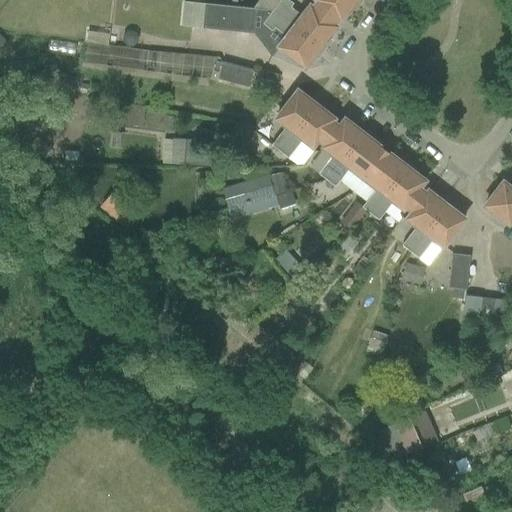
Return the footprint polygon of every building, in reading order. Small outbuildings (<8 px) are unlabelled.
[(288,0),(281,0),(274,10),(324,49),(330,41),(327,39),(337,26),(336,25),(339,22),(314,3),(311,7),(310,6),(302,16),(291,7),(293,4),(288,0)] [(359,0),(316,0),(314,3),(339,22),(341,18),(342,19),(352,6),(355,8),(361,1),(359,0)] [(202,28),(255,34),(257,9),(254,8),(193,2),(191,26),(203,27),(202,28)] [(279,46),(305,67),(315,54),(318,56),(324,49),(274,10),(273,10),(263,24),(273,31),(275,27),(287,36),(279,46)] [(40,72),(37,74),(42,84),(49,81),(50,82),(56,79),(61,76),(59,73),(55,64),(52,65),(43,69),(44,70),(40,72)] [(218,79),(249,87),(253,72),(222,64),(218,79)] [(272,145),(280,151),(318,101),(311,96),(309,99),(298,90),(276,118),(286,126),(272,145)] [(280,151),(288,158),(303,139),(313,146),(317,141),(321,143),(337,122),(334,119),(334,118),(324,110),(326,107),(318,101),(280,151)] [(319,174),(327,180),(366,130),(358,124),(356,127),(345,119),(341,125),(337,122),(321,143),(324,146),(324,147),(334,155),(319,174)] [(327,180),(336,186),(350,167),(360,175),(361,174),(365,177),(385,149),(371,138),(373,136),(366,130),(327,180)] [(165,162),(193,164),(194,140),(168,137),(165,162)] [(362,207),(371,213),(409,163),(402,158),(399,161),(389,152),(385,149),(365,177),(368,179),(367,180),(377,188),(362,207)] [(371,213),(379,220),(394,201),(404,208),(404,207),(408,210),(424,189),(421,186),(425,180),(414,172),(416,169),(409,163),(371,213)] [(223,188),(229,209),(275,196),(269,175),(223,188)] [(485,205),(509,224),(511,219),(511,188),(503,182),(485,205)] [(99,207),(126,231),(142,213),(115,189),(99,207)] [(402,245),(410,251),(449,201),(442,196),(439,199),(428,190),(428,191),(424,189),(408,210),(411,213),(407,218),(417,226),(402,245)] [(276,196),(281,210),(296,204),(291,191),(276,196)] [(410,251),(419,258),(433,239),(443,246),(465,218),(454,210),(456,207),(449,201),(410,251)] [(344,258),(351,250),(342,243),(335,251),(344,258)] [(452,298),(466,300),(471,256),(453,254),(449,288),(453,288),(452,298)] [(228,257),(221,261),(226,269),(233,264),(228,257)] [(402,280),(421,285),(425,268),(406,264),(402,280)] [(477,327),(491,329),(493,316),(500,317),(499,324),(511,326),(511,301),(480,297),(477,327)] [(388,337),(373,331),(366,351),(381,356),(388,337)] [(499,365),(487,370),(490,377),(501,372),(499,365)] [(469,388),(474,398),(499,387),(495,377),(469,388)] [(411,419),(388,428),(398,455),(421,446),(411,419)] [(495,421),(482,426),(487,440),(500,436),(495,421)]
